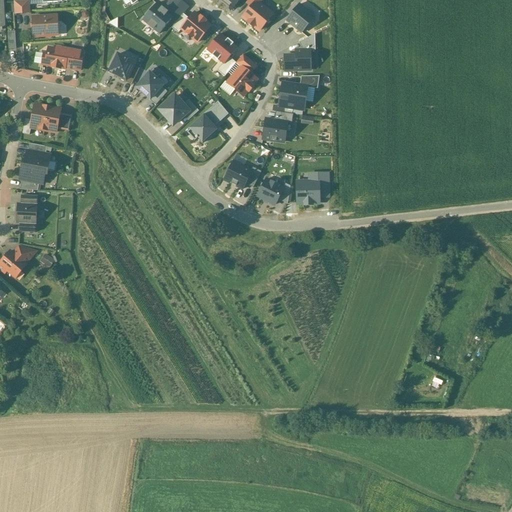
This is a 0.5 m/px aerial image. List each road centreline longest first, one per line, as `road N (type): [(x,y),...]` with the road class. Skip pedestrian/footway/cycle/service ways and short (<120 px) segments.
road 1 (track): [(138,407),(511,413)]
road 2 (track): [(484,511),(350,459),(263,437),(263,409)]
road 3 (residential): [(198,0),(265,53),(271,72),(248,123),(194,180)]
road 4 (unclassified): [(511,206),(340,224)]
road 5 (residential): [(340,224),(255,222),(194,180)]
road 6 (residential): [(194,180),(122,107),(72,93)]
road 7 (residential): [(22,84),(0,229)]
